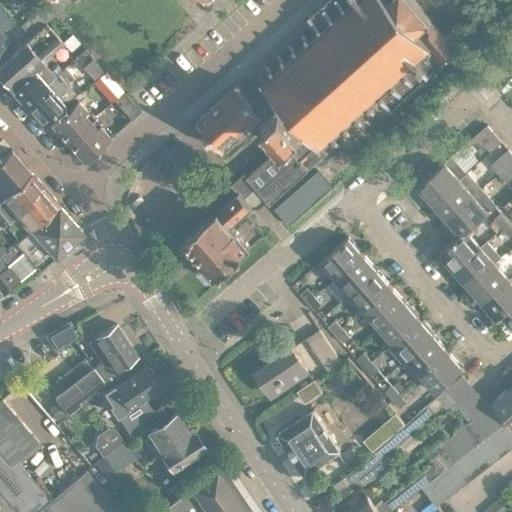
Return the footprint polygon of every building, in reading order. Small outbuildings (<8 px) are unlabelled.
[(275,135),(276,137),(280,133),(286,140),(309,167),(326,152),(320,145),(330,136),(337,144),(339,142),(332,134),(342,126),(348,134),(351,132),(344,124),(353,116),(360,123),(362,121),(355,114),(365,105),(372,113),(374,110),(368,103),(377,94),(389,108),(456,48),(413,0),(324,0),(307,15),(319,29),(309,37),(303,30),(300,32),(307,40),(297,48),(290,41),(288,43),(295,50),(286,59),(279,51),(277,53),(284,61),(274,69),(267,61),(265,63),(272,71),(247,93),(237,81),(197,117),(196,116),(194,117),(222,148),(263,112),(270,121),(266,124),(267,125),(271,122),(279,132),(275,135)] [(44,20),(53,13),(43,2),(43,1),(34,9),(44,20)] [(0,46),(2,45),(9,39),(0,28),(10,19),(0,7),(0,46)] [(22,23),(31,34),(45,22),(36,11),(22,23)] [(0,76),(10,88),(32,69),(40,62),(46,56),(38,47),(55,33),(45,22),(31,34),(10,53),(0,61),(0,76)] [(70,61),(53,76),(37,90),(38,91),(24,103),(41,123),(63,103),(63,102),(74,92),(66,83),(73,77),(69,73),(76,67),(70,61)] [(53,76),(40,62),(32,69),(10,88),(24,103),(38,91),(37,90),(53,76)] [(118,85),(105,72),(94,82),(106,96),(118,85)] [(130,119),(140,110),(122,91),(113,99),(130,119)] [(50,124),(62,138),(72,129),(75,132),(92,117),(77,99),(50,124)] [(72,129),(62,138),(61,139),(67,146),(68,145),(82,161),(110,137),(92,117),(75,132),(72,129)] [(483,143),(490,150),(501,140),(487,124),(468,139),(476,149),(483,143)] [(269,202),(309,167),(286,140),(247,174),(244,170),(230,183),(237,190),(181,240),(199,260),(198,268),(205,276),(213,276),(214,277),(250,245),(231,223),(250,205),(259,205),(266,199),(269,202)] [(465,145),(454,156),(467,168),(478,157),(465,145)] [(490,164),(497,173),(511,159),(511,152),(508,148),(490,164)] [(10,149),(0,157),(0,196),(29,171),(10,149)] [(511,175),(511,159),(497,173),(505,181),(511,175)] [(417,184),(431,201),(459,178),(444,161),(417,184)] [(288,224),(331,186),(317,169),(274,207),(288,224)] [(0,223),(13,211),(14,213),(30,197),(28,195),(41,184),(29,171),(0,196),(0,223)] [(459,178),(431,201),(446,218),(473,194),(459,178)] [(0,251),(5,248),(0,241),(5,237),(0,232),(7,226),(17,238),(28,228),(57,202),(41,184),(28,195),(30,197),(14,213),(13,211),(0,223),(0,251)] [(446,218),(459,233),(460,234),(466,229),(488,211),(473,194),(446,218)] [(0,251),(0,277),(10,289),(37,266),(39,268),(39,269),(79,234),(79,228),(57,202),(28,228),(17,238),(5,248),(0,251)] [(501,212),(494,219),(501,227),(508,220),(501,212)] [(511,231),(511,225),(508,220),(501,227),(508,235),(511,231)] [(459,233),(438,252),(453,268),(480,245),(466,229),(460,234),(459,233)] [(320,259),(335,276),(362,253),(347,236),(320,259)] [(486,239),(480,245),(453,268),(467,285),(494,261),(500,256),(486,239)] [(335,276),(349,292),(376,269),(362,253),(335,276)] [(467,285),(481,301),(508,277),(494,261),(467,285)] [(390,285),(387,281),(376,269),(349,292),(363,309),(390,285)] [(511,281),(508,277),(481,301),(496,318),(511,303),(511,281)] [(363,309),(378,325),(405,301),(390,285),(363,309)] [(314,295),(307,286),(299,293),(307,301),(314,295)] [(321,303),(314,295),(307,301),(313,309),(321,303)] [(378,325),(392,341),(419,318),(417,315),(419,313),(411,304),(409,306),(405,301),(378,325)] [(419,318),(392,341),(387,345),(401,361),(433,334),(429,329),(431,327),(423,318),(421,320),(419,318)] [(342,327),(335,319),(327,325),(335,333),(342,327)] [(77,335),(76,333),(68,320),(46,333),(55,349),(77,335)] [(136,354),(116,323),(96,336),(88,342),(101,361),(95,364),(107,382),(135,361),(132,357),(136,354)] [(349,336),(342,327),(335,333),(342,342),(349,336)] [(341,361),(319,328),(305,337),(328,370),(341,361)] [(416,378),(420,374),(447,350),(433,334),(401,361),(416,378)] [(271,394),(291,380),(307,369),(291,346),(255,370),(271,394)] [(462,367),(447,350),(420,374),(435,391),(462,367)] [(370,359),(363,352),(356,358),(363,365),(370,359)] [(91,366),(85,357),(53,379),(59,388),(52,393),(65,411),(77,402),(75,400),(103,381),(101,378),(101,377),(98,373),(93,365),(91,366)] [(376,366),(370,359),(363,365),(369,373),(376,366)] [(144,366),(143,364),(106,389),(114,402),(112,404),(129,429),(147,414),(152,410),(143,396),(158,386),(151,376),(153,373),(148,366),(144,366)] [(446,387),(473,417),(427,453),(440,470),(447,465),(457,458),(465,451),(475,443),(484,436),(494,429),(504,422),(461,373),(446,387)] [(298,391),(305,402),(321,391),(314,380),(298,391)] [(391,384),(384,390),(391,398),(399,392),(391,384)] [(511,390),(508,386),(492,401),(511,424),(511,390)] [(406,401),(399,392),(391,398),(399,407),(406,401)] [(1,398),(0,398),(0,451),(10,463),(16,458),(37,440),(1,398)] [(55,399),(47,405),(57,418),(65,412),(55,399)] [(160,404),(152,410),(147,414),(155,427),(148,431),(163,452),(162,453),(172,467),(204,446),(193,431),(190,433),(176,412),(169,417),(160,404)] [(340,448),(313,408),(279,431),(277,430),(277,433),(279,433),(303,470),(303,472),(306,472),(306,470),(340,448)] [(395,412),(394,412),(363,439),(372,450),(404,422),(395,412)] [(511,445),(511,431),(504,422),(494,429),(508,449),(511,445)] [(94,436),(102,451),(122,441),(114,425),(94,436)] [(508,449),(494,429),(484,436),(499,456),(508,449)] [(499,456),(484,436),(475,443),(490,463),(499,456)] [(136,456),(125,440),(104,454),(106,456),(115,470),(136,456)] [(490,463),(475,443),(465,451),(480,471),(490,463)] [(0,511),(38,511),(51,501),(16,458),(10,463),(0,451),(0,511)] [(480,471),(465,451),(457,458),(471,477),(480,471)] [(385,465),(373,452),(318,496),(326,506),(385,465)] [(103,478),(115,470),(106,456),(104,454),(92,462),(103,478)] [(471,477),(457,458),(447,465),(462,484),(471,477)] [(51,501),(38,511),(248,511),(239,498),(223,474),(218,467),(219,466),(218,465),(215,467),(190,485),(157,511),(120,511),(86,470),(51,501)] [(462,484),(447,465),(440,470),(438,472),(453,492),(462,484)] [(385,511),(420,485),(427,480),(421,472),(384,502),(381,498),(374,504),(367,494),(342,511),(385,511)] [(438,472),(429,478),(444,499),(453,492),(438,472)] [(436,505),(444,499),(429,478),(427,480),(420,485),(436,505)] [(153,495),(137,508),(140,511),(153,511),(161,506),(153,495)] [(502,511),(510,506),(502,496),(484,511),(502,511)]
